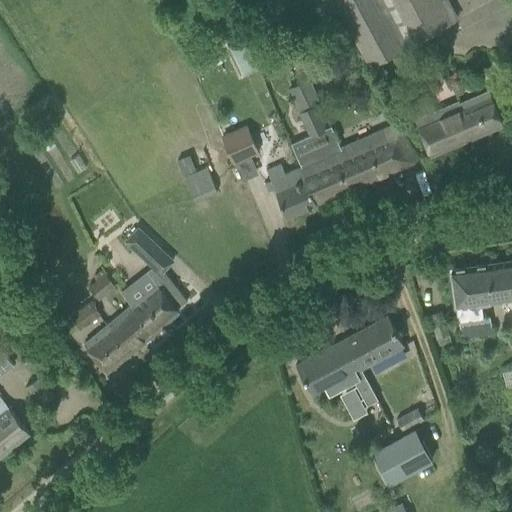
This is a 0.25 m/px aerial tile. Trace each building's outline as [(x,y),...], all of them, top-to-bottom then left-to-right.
[(403,47),(438,28),(455,18),(445,0),(333,0),(368,64),(402,46),(403,47)] [(241,74),(249,71),(257,67),(242,34),(231,39),(232,41),(226,44),(241,74)] [(200,60),(189,66),(194,73),(205,67),(200,60)] [(314,100),(318,98),(310,78),(287,88),(309,137),(310,138),(327,129),(314,100)] [(488,91),(436,114),(428,96),(408,105),(430,155),(502,124),(488,91)] [(258,152),(246,124),(221,136),(233,163),(258,152)] [(417,160),(397,124),(340,148),(357,186),(417,160)] [(357,186),(340,148),(331,127),(327,129),(310,138),(309,137),(291,145),(297,158),(300,166),(316,204),(357,186)] [(286,217),(316,204),(300,166),(285,173),(281,164),(266,170),(270,180),(265,183),(269,191),(274,189),(286,217)] [(206,167),(181,174),(189,200),(214,193),(206,167)] [(147,263),(159,251),(138,229),(126,241),(147,263)] [(511,298),(511,259),(489,263),(451,269),(461,338),(492,334),(489,316),(482,317),(481,303),(511,298)] [(97,299),(115,285),(105,272),(87,287),(97,299)] [(176,310),(186,301),(166,277),(156,285),(152,280),(126,302),(129,306),(130,305),(154,333),(178,312),(176,310)] [(69,315),(78,329),(98,315),(89,302),(69,315)] [(130,305),(129,306),(107,324),(131,352),(154,333),(130,305)] [(430,314),(439,346),(450,343),(441,311),(430,314)] [(387,315),(344,338),(360,368),(403,345),(397,332),(387,315)] [(106,373),(131,352),(107,324),(83,344),(106,373)] [(344,338),(295,364),(304,381),(311,395),(324,388),(328,396),(354,382),(366,405),(377,399),(360,368),(344,338)] [(53,397),(39,377),(26,386),(41,406),(53,397)] [(0,455),(29,433),(16,417),(0,396),(0,455)] [(417,407),(396,419),(403,432),(424,420),(423,418),(417,407)] [(416,429),(409,432),(388,443),(372,451),(389,485),(434,461),(416,429)] [(405,511),(401,503),(381,511),(405,511)]
